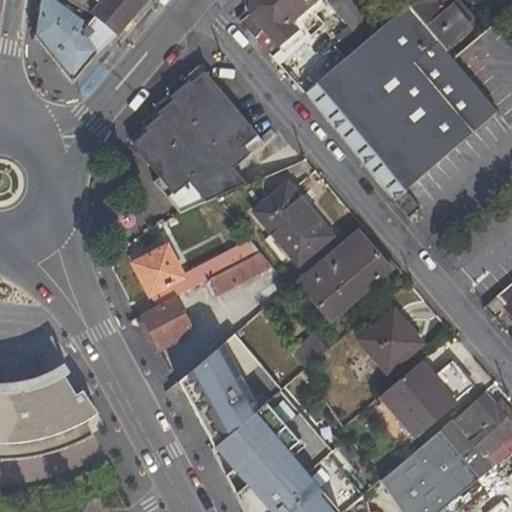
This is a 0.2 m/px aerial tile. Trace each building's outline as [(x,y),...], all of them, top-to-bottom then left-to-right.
[(106,43),(108,46),(117,36),(87,11),(66,0),(38,0),(33,36),(72,83),(106,43)] [(66,0),(87,11),(117,36),(147,0),(66,0)] [(248,0),(249,15),(242,20),(240,22),(271,58),(273,56),(281,49),(279,45),(296,30),(290,22),(315,0),(248,0)] [(324,0),(333,10),(345,0),(324,0)] [(345,0),(333,10),(347,28),(362,44),(376,31),(349,0),(345,0)] [(412,0),(406,5),(447,52),(471,31),(449,3),(452,0),(412,0)] [(471,31),(478,24),(457,0),(452,0),(449,3),(471,31)] [(347,28),(334,38),(348,55),(362,44),(347,28)] [(159,177),(153,182),(164,195),(179,214),(215,199),(247,186),(233,169),(264,144),(201,67),(168,94),(170,97),(156,110),(157,113),(142,126),(143,130),(129,141),(159,177)] [(301,265),(334,237),(288,183),(255,213),(301,265)] [(409,215),(421,204),(407,188),(395,199),(409,215)] [(397,265),(363,224),(297,281),(330,321),(397,265)] [(148,300),(151,298),(155,306),(190,289),(260,253),(250,241),(183,274),(168,245),(131,264),(148,300)] [(272,267),(260,253),(190,289),(195,299),(202,295),(203,298),(214,292),(216,295),(272,267)] [(511,283),(499,295),(507,305),(503,309),(511,319),(511,283)] [(154,310),(140,317),(156,349),(179,337),(193,329),(177,298),(154,310)] [(387,376),(423,345),(393,310),(357,341),(387,376)] [(234,334),(177,382),(212,448),(278,393),(280,391),(234,334)] [(314,334),(291,351),(304,370),(327,351),(314,334)] [(159,354),(181,343),(179,337),(156,349),(159,354)] [(435,378),(421,362),(378,397),(413,437),(472,387),(452,363),(435,378)] [(0,511),(48,511),(50,511),(72,506),(119,485),(85,423),(97,415),(82,392),(75,396),(61,374),(57,377),(59,380),(29,391),(13,394),(0,394),(0,511)] [(484,392),(379,481),(400,511),(440,511),(511,451),(511,423),(496,405),(484,392)] [(207,452),(241,511),(342,511),(360,497),(329,460),(333,456),(278,393),(212,448),(207,452)] [(511,413),(501,400),(496,405),(511,423),(511,413)]
